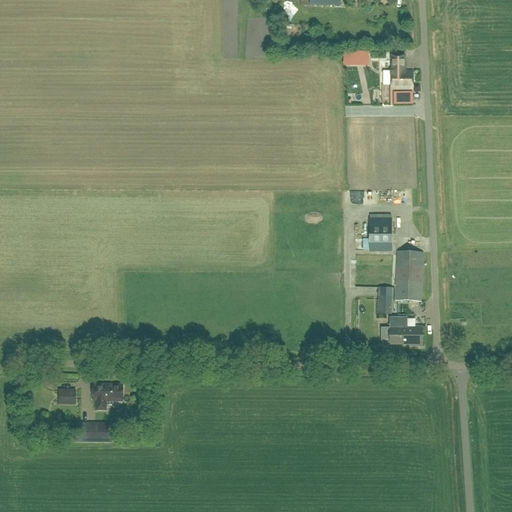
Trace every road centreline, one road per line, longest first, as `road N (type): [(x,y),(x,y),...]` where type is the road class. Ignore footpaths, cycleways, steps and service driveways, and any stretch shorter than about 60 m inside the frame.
road 1 (unclassified): [(438,365),(0,362)]
road 2 (unclassified): [(438,365),(420,0)]
road 3 (unclassified): [(468,511),(460,366)]
